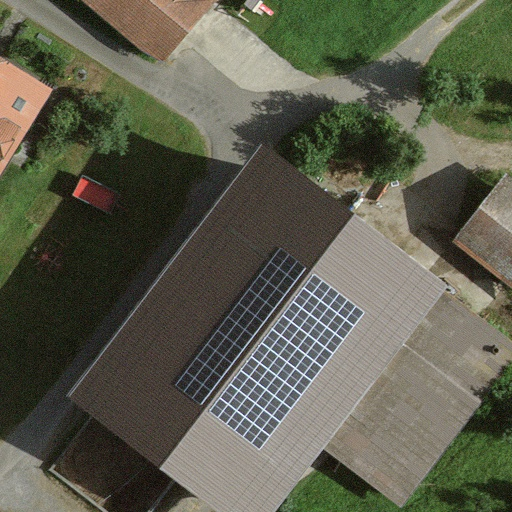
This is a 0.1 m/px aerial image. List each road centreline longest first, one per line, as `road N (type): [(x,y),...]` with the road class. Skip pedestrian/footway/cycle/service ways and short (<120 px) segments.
road 1 (track): [(269,146),(0,463)]
road 2 (track): [(21,0),(269,146)]
road 3 (track): [(269,146),(470,0)]
